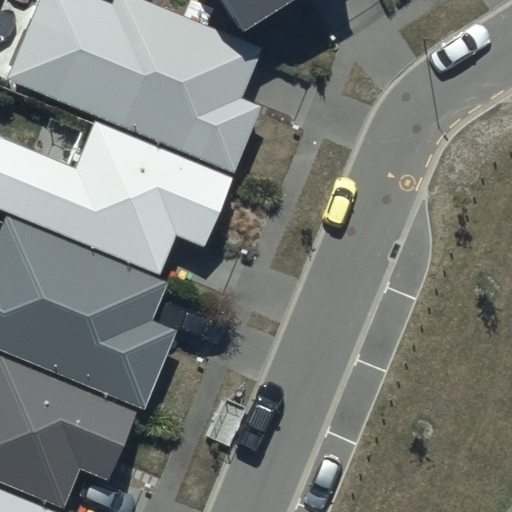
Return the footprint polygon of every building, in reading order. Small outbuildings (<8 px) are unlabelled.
[(113,0),(111,6),(95,0),(39,0),(5,82),(231,175),(258,110),(240,102),(252,75),(262,51),(225,36),(137,0),(113,0)] [(218,0),(232,20),(244,37),(301,0),(218,0)] [(75,172),(0,142),(0,213),(158,277),(167,255),(173,239),(203,251),(231,182),(94,127),(75,172)] [(0,233),(0,354),(143,414),(177,333),(152,323),(160,304),(164,294),(3,226),(0,233)] [(0,487),(60,511),(61,511),(71,489),(78,472),(108,484),(136,415),(0,360),(0,487)] [(0,511),(43,511),(0,494),(0,511)]
